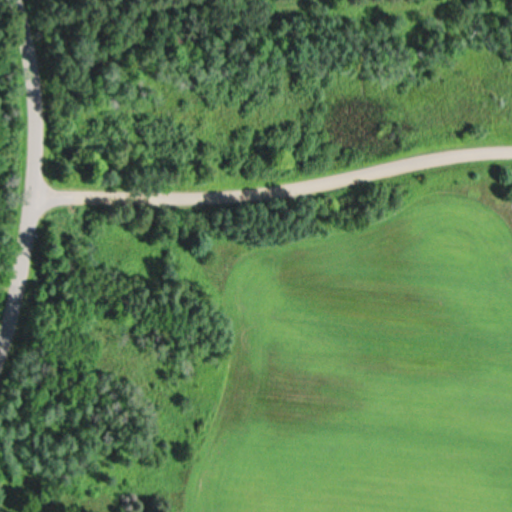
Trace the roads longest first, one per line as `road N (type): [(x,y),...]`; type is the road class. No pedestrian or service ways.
road 1 (residential): [(31,190),(243,193),(450,150),(511,146)]
road 2 (residential): [(31,190),(36,117),(18,0)]
road 3 (residential): [(0,346),(31,190)]
